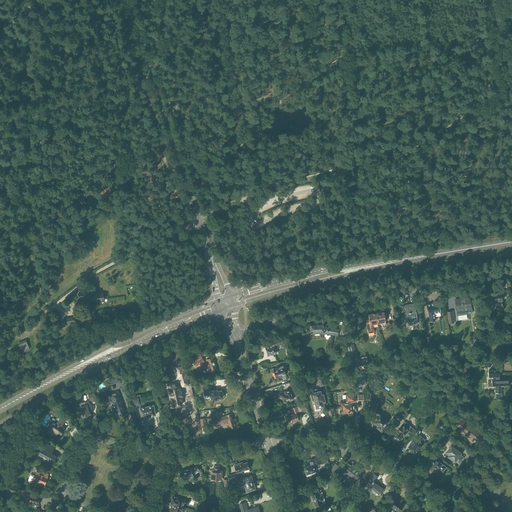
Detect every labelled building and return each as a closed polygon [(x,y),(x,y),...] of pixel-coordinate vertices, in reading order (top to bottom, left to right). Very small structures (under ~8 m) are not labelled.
[(99,302),(100,303),(100,304),(101,304),(102,304),(103,303),(103,302),(103,301),(103,300),(104,300),(103,293),(91,295),(92,302),(99,301),(99,302)] [(501,293),(489,295),(490,303),(495,302),(495,303),(499,302),(499,304),(500,309),(506,307),(506,306),(504,302),(502,302),(502,301),(501,293)] [(469,297),(455,300),(457,315),(472,313),(469,297)] [(434,314),(441,313),(439,302),(426,304),(428,315),(429,314),(430,322),(435,321),(434,314)] [(414,303),(410,304),(405,305),(408,326),(418,324),(414,303)] [(383,325),(384,326),(387,329),(391,325),(389,322),(386,324),(386,323),(384,312),(376,313),(378,324),(383,323),(383,324),(383,325)] [(369,320),(366,320),(367,329),(368,333),(374,332),(374,328),(373,325),(378,324),(376,313),(368,315),(369,315),(369,320)] [(77,317),(61,319),(63,329),(79,326),(77,317)] [(312,334),(310,334),(310,336),(314,336),(314,334),(325,333),(328,333),(328,334),(330,334),(331,334),(332,334),(332,335),(337,336),(339,329),(324,326),(323,326),(323,325),(319,325),(319,324),(318,324),(317,324),(316,324),(316,325),(310,325),(311,332),(311,333),(312,333),(312,334)] [(271,342),(272,345),(265,347),(268,356),(276,353),(274,346),(281,344),(282,348),(288,346),(286,340),(283,341),(282,338),(271,342)] [(18,343),(22,353),(30,350),(26,339),(18,343)] [(357,356),(353,344),(347,346),(350,358),(357,356)] [(423,353),(419,360),(424,363),(428,357),(423,353)] [(195,362),(193,363),(196,367),(198,366),(200,370),(201,370),(206,368),(207,373),(211,372),(217,370),(215,365),(216,365),(213,358),(206,360),(207,362),(204,363),(204,362),(202,358),(195,362)] [(141,367),(151,365),(149,359),(139,361),(141,367)] [(276,367),(277,368),(273,369),(276,378),(281,377),(286,375),(286,374),(284,370),(286,369),(285,365),(276,367)] [(183,370),(177,371),(178,377),(180,376),(182,386),(185,386),(188,385),(184,369),(183,370)] [(495,386),(495,394),(496,394),(496,399),(502,399),(502,393),(502,385),(509,385),(510,378),(499,379),(499,370),(492,370),(489,370),(488,370),(489,377),(493,377),(493,379),(492,379),(492,386),(495,386)] [(375,385),(370,384),(366,400),(372,402),(374,392),(375,385)] [(175,388),(169,389),(172,404),(183,402),(182,397),(183,397),(182,395),(181,395),(181,393),(182,393),(181,392),(180,392),(179,386),(174,387),(175,388)] [(210,387),(203,388),(204,392),(209,391),(210,399),(215,399),(215,401),(220,400),(220,398),(223,397),(222,391),(217,392),(217,390),(211,391),(210,387)] [(312,390),(313,392),(312,392),(315,405),(313,405),(315,412),(321,410),(321,408),(325,407),(324,404),(325,404),(325,403),(326,403),(324,394),(322,394),(321,390),(318,391),(317,388),(312,390)] [(279,393),(280,397),(282,396),(284,402),(289,400),(289,401),(290,401),(291,401),(292,401),(292,400),(294,399),(290,389),(285,391),(279,393)] [(97,398),(95,391),(88,394),(89,397),(90,400),(94,399),(97,398)] [(111,406),(113,413),(117,412),(118,416),(125,413),(121,401),(118,391),(106,395),(108,400),(111,399),(114,405),(111,406)] [(341,403),(342,413),(348,412),(349,415),(353,415),(353,412),(352,403),(353,403),(353,402),(356,402),(355,393),(345,394),(346,402),(341,403)] [(139,405),(142,418),(156,415),(154,405),(145,407),(144,403),(142,403),(140,395),(130,397),(132,406),(139,405)] [(75,408),(77,414),(82,412),(83,417),(90,415),(90,414),(91,414),(90,413),(89,409),(92,408),(90,403),(89,400),(79,403),(80,406),(75,408)] [(293,412),(294,414),(287,416),(289,423),(299,420),(297,414),(303,412),(301,405),(293,408),(294,412),(293,412)] [(374,423),(378,426),(376,428),(382,432),(387,427),(386,425),(389,421),(382,416),(384,414),(376,408),(372,412),(377,416),(374,419),(376,420),(374,423)] [(227,424),(228,424),(229,423),(230,429),(235,427),(231,414),(226,415),(226,416),(219,418),(219,417),(217,418),(217,417),(211,417),(211,418),(212,428),(218,428),(217,424),(225,422),(226,423),(226,424),(227,424)] [(63,426),(62,425),(65,421),(61,418),(57,423),(56,424),(53,422),(47,429),(53,434),(55,432),(60,435),(64,429),(62,427),(63,426)] [(455,428),(473,441),(475,438),(480,441),(484,435),(462,419),(455,428)] [(424,420),(418,429),(422,431),(428,422),(424,420)] [(397,432),(394,436),(395,437),(395,439),(397,441),(399,440),(400,440),(403,436),(404,436),(407,432),(408,430),(410,432),(413,429),(410,427),(410,426),(408,424),(404,422),(396,432),(397,432)] [(441,439),(447,443),(451,438),(445,434),(441,439)] [(419,449),(422,445),(424,446),(426,443),(421,440),(423,437),(419,435),(416,440),(415,439),(408,447),(415,453),(418,449),(419,449)] [(48,460),(53,463),(57,456),(51,453),(54,448),(45,442),(38,454),(48,459),(48,460)] [(447,452),(450,455),(448,457),(455,461),(456,459),(460,462),(463,458),(459,454),(460,453),(451,446),(447,452)] [(435,457),(430,453),(425,460),(430,463),(427,467),(437,474),(439,471),(443,474),(447,469),(433,459),(435,457)] [(305,467),(307,474),(306,474),(307,477),(316,474),(315,468),(321,466),(320,464),(324,463),(322,457),(319,458),(319,457),(309,461),(310,465),(307,466),(305,467)] [(15,459),(13,464),(19,467),(22,461),(15,459)] [(241,464),(241,463),(234,465),(237,473),(249,469),(247,462),(241,464)] [(334,473),(339,466),(335,463),(330,470),(334,473)] [(350,484),(353,486),(349,491),(353,495),(359,487),(356,485),(360,479),(357,477),(360,473),(354,468),(355,467),(352,465),(351,466),(347,464),(342,471),(349,476),(348,477),(350,479),(351,478),(353,480),(350,484)] [(183,471),(182,470),(179,472),(181,480),(193,476),(193,475),(199,470),(196,466),(193,469),(193,468),(183,471)] [(211,479),(211,480),(215,480),(216,481),(221,481),(221,480),(221,472),(220,472),(220,469),(219,469),(219,466),(214,466),(214,469),(213,469),(213,471),(211,471),(211,479)] [(35,473),(34,477),(32,481),(42,485),(42,484),(45,485),(48,477),(47,477),(48,474),(44,472),(40,471),(39,474),(35,473)] [(373,489),(379,494),(380,494),(384,489),(374,482),(378,476),(373,474),(369,481),(372,483),(369,487),(368,489),(371,491),(373,489)] [(238,485),(238,486),(240,486),(240,487),(253,483),(251,476),(243,479),(244,483),(240,484),(240,485),(238,485)] [(239,489),(242,488),(243,492),(245,493),(248,492),(248,491),(255,489),(253,483),(240,487),(240,486),(238,486),(239,489)] [(323,504),(319,492),(322,491),(320,486),(318,487),(312,489),(314,494),(312,495),(315,506),(323,504)] [(30,499),(29,503),(38,505),(40,498),(33,496),(33,495),(27,494),(26,497),(30,499)] [(186,500),(173,496),(171,502),(185,507),(184,506),(184,504),(188,506),(190,501),(186,499),(186,500)] [(390,507),(393,509),(391,511),(398,511),(404,505),(396,499),(390,507)] [(171,503),(173,503),(170,510),(174,511),(182,511),(183,511),(184,511),(185,507),(171,502),(171,503)] [(239,504),(241,511),(240,511),(259,511),(258,506),(248,510),(245,502),(239,504)]
